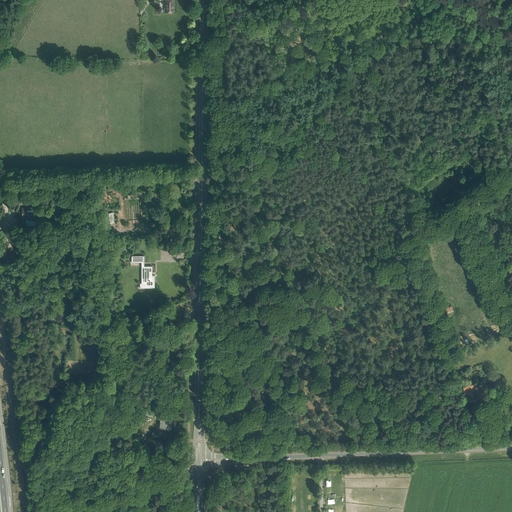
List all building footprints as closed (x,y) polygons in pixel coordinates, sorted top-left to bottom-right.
[(164,0),(165,11),(174,11),(173,0),(164,0)] [(23,208),(22,213),(22,217),(29,217),(28,220),(37,221),(37,224),(45,224),(45,219),(47,219),(47,216),(32,216),(32,209),(23,208)] [(114,222),(113,212),(105,212),(106,223),(114,222)] [(144,256),(139,256),(131,256),(131,263),(142,263),(142,266),(141,266),(142,283),(146,283),(146,285),(148,285),(148,286),(150,286),(150,285),(154,285),(155,275),(149,275),(149,272),(152,272),(152,266),(144,266),(144,256)] [(463,388),(466,395),(475,391),(479,402),(485,399),(483,392),(484,391),(482,385),(476,387),(475,384),(463,388)] [(161,416),(160,428),(166,429),(170,429),(171,421),(171,417),(161,416)]
